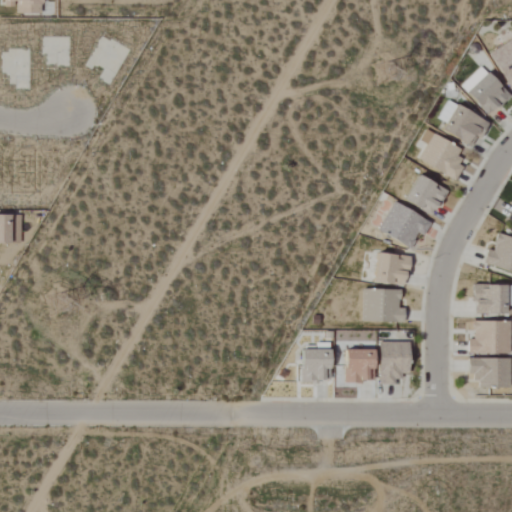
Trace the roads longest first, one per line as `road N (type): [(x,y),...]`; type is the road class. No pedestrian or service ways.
road 1 (residential): [(0,412),(511,413)]
road 2 (residential): [(436,413),(442,268),(511,149)]
